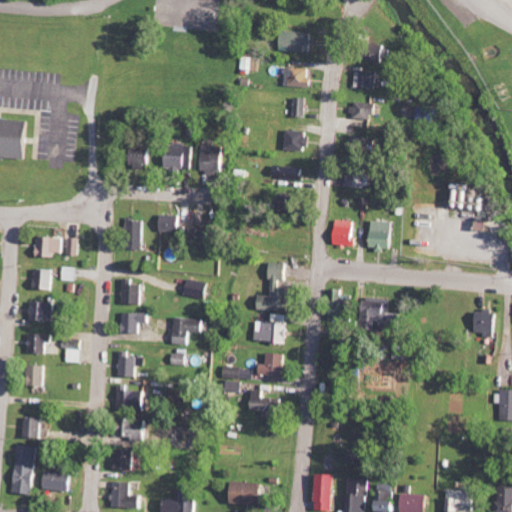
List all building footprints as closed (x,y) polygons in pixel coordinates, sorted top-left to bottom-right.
[(314,52),(315,33),(285,31),(284,50),(314,52)] [(315,87),(316,76),(312,76),(312,68),(288,67),(287,85),(315,87)] [(379,88),(380,72),(359,71),(359,88),(379,88)] [(309,117),(310,97),(298,97),(297,116),(309,117)] [(355,117),(380,118),(381,103),(356,102),(355,117)] [(0,156),(32,158),(34,120),(0,117),(0,156)] [(313,133),(291,130),(288,148),(310,151),(313,133)] [(366,136),(352,137),(353,154),(367,154),(366,136)] [(178,152),(168,152),(167,168),(195,169),(196,146),(178,145),(178,152)] [(227,146),(204,145),(203,171),(227,171),(227,146)] [(131,167),(153,168),(154,147),(132,146),(131,167)] [(366,189),(370,169),(353,165),(349,185),(366,189)] [(307,167),(276,166),(275,178),(307,179),(307,167)] [(475,207),(474,183),(458,183),(459,208),(475,207)] [(303,193),(283,193),(283,210),(303,211),(303,193)] [(163,214),(162,231),(184,232),(185,215),(163,214)] [(147,250),(148,219),(131,219),(130,249),(147,250)] [(360,221),(338,220),(337,245),(359,245),(360,221)] [(396,250),(397,221),(375,220),(375,249),(396,250)] [(42,256),(58,257),(59,252),(66,252),(67,237),(43,236),(42,256)] [(84,239),(71,238),(71,255),(83,255),(84,239)] [(292,311),(293,293),(282,292),(282,279),(291,279),(292,264),(273,262),(271,279),(275,280),(274,296),(260,295),(259,309),(292,311)] [(80,268),(65,267),(65,280),(79,281),(80,268)] [(57,269),(40,269),(40,289),(57,289),(57,269)] [(189,294),(209,300),(213,283),(193,278),(189,294)] [(147,285),(136,284),(137,279),(127,279),(126,303),(146,304),(147,285)] [(332,320),(356,321),(356,293),(333,292),(332,320)] [(393,298),(369,297),(368,329),(402,330),(403,314),(393,313),(393,298)] [(60,302),(36,301),(35,320),(59,321),(60,302)] [(500,335),(501,312),(481,311),(480,335),(500,335)] [(145,333),(145,322),(154,322),(155,313),(126,312),(126,332),(145,333)] [(290,314),(276,314),(275,322),(259,321),(259,341),(289,342),(290,314)] [(207,332),(208,319),(177,318),(176,344),(193,344),(194,332),(207,332)] [(54,334),(33,334),(32,352),(54,353),(54,334)] [(71,363),(85,363),(86,339),(67,339),(67,349),(71,349),(71,363)] [(122,376),(141,376),(142,357),(133,356),(133,351),(123,351),(122,376)] [(190,354),(174,353),(173,365),(190,366),(190,354)] [(288,376),(288,353),(270,353),(270,364),(262,364),(261,376),(288,376)] [(255,368),(226,366),(225,379),(254,380),(255,368)] [(150,391),(131,391),(131,385),(121,385),(120,409),(149,409),(150,391)] [(266,397),(266,390),(254,390),(253,410),(266,410),(266,417),(279,417),(279,397),(266,397)] [(48,438),(48,418),(29,417),(29,438),(48,438)] [(136,441),(150,441),(151,420),(123,419),(123,436),(136,436),(136,441)] [(42,447),(21,444),(15,492),(36,494),(42,447)] [(139,450),(119,449),(118,469),(138,469),(139,450)] [(46,489),(77,491),(77,468),(62,467),(62,472),(46,471),(46,489)] [(337,511),(338,474),(320,474),(318,510),(337,511)] [(371,511),(373,478),(353,477),(351,511),(371,511)] [(135,495),(136,482),(119,481),(117,506),(146,508),(146,496),(135,495)] [(267,483),(237,482),(237,504),(266,505),(267,483)] [(381,511),(390,511),(402,511),(403,501),(397,501),(398,484),(382,484),(381,511)] [(481,511),(482,490),(450,489),(449,511),(481,511)] [(181,499),(165,499),(165,511),(200,511),(200,491),(181,492),(181,499)] [(432,511),(433,494),(408,493),(407,511),(432,511)]
